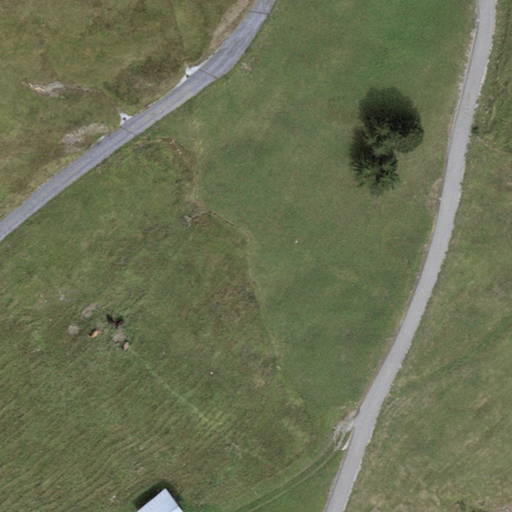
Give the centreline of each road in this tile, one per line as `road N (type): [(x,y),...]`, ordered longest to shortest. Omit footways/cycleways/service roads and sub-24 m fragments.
road 1 (track): [(334,511),(438,246),(485,0)]
road 2 (track): [(265,0),(232,49),(0,237)]
